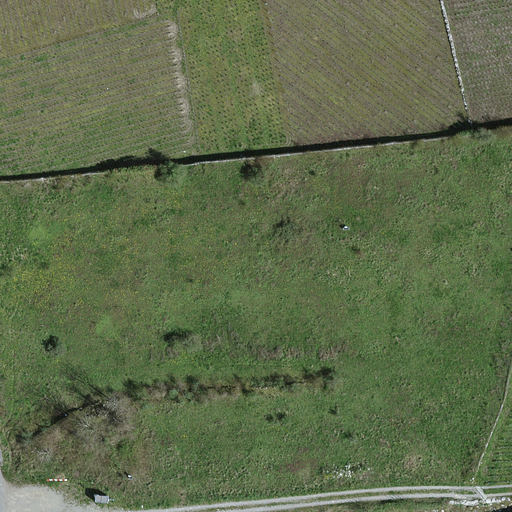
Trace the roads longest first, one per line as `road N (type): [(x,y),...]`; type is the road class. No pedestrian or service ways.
road 1 (track): [(200,511),(372,492),(511,490)]
road 2 (primary): [(98,511),(0,396)]
